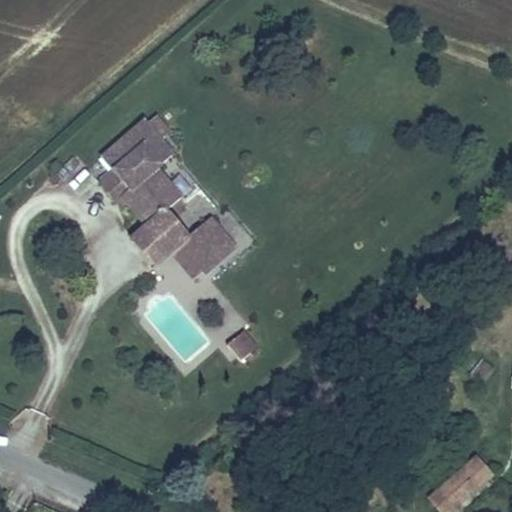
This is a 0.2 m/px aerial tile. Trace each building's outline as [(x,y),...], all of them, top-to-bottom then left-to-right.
[(143,125),(102,159),(113,173),(127,191),(117,199),(141,229),(159,215),(175,203),(152,173),(169,159),(158,144),(168,136),(155,120),(145,128),(143,125)] [(127,191),(113,173),(97,185),(112,204),(117,199),(127,191)] [(141,229),(125,242),(146,269),(175,248),(180,243),(159,215),(141,229)] [(180,243),(175,248),(198,278),(227,256),(204,225),(180,243)] [(241,333),(222,349),(238,366),(256,350),(241,333)] [(473,461),(426,502),(434,511),(456,511),(491,482),(473,461)]
